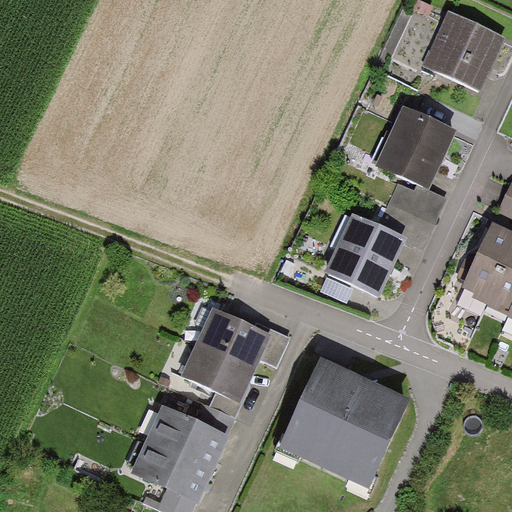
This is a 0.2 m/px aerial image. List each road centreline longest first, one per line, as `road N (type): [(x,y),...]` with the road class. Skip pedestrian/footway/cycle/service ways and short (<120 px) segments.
road 1 (residential): [(511,80),(398,346)]
road 2 (track): [(237,290),(0,200)]
road 3 (residential): [(398,346),(237,290)]
road 4 (residential): [(511,389),(398,346)]
